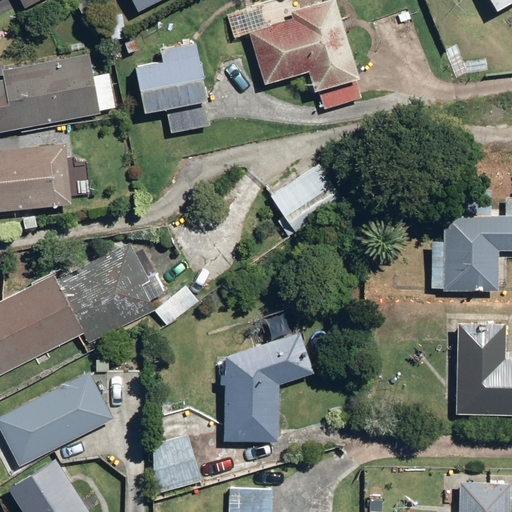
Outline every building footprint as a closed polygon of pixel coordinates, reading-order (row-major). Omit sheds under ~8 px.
[(131,0),(136,10),(154,0),(131,0)] [(292,17),(247,30),(262,82),(306,70),(312,90),(357,77),(334,0),(320,0),(289,9),(292,17)] [(488,0),(493,9),(508,0),(488,0)] [(160,61),(133,66),(141,110),(165,106),(169,132),(209,125),(194,41),(158,47),(160,61)] [(0,69),(2,78),(0,78),(0,130),(99,113),(98,110),(114,107),(108,72),(92,75),(87,52),(0,68),(0,69)] [(64,143),(0,149),(0,210),(70,203),(64,143)] [(317,162),(269,194),(294,232),(342,200),(317,162)] [(429,240),(429,289),(496,290),(496,249),(511,249),(511,212),(441,212),(441,240),(429,240)] [(0,375),(83,333),(88,343),(153,309),(149,301),(165,292),(142,248),(134,252),(128,241),(54,278),(51,273),(0,298),(0,375)] [(503,321),(455,320),(454,413),(511,413),(511,356),(503,356),(503,321)] [(297,330),(223,353),(221,441),(277,442),(277,383),(312,371),(297,330)] [(86,368),(0,412),(0,431),(18,466),(112,418),(86,368)] [(199,480),(186,435),(151,444),(151,493),(199,480)] [(88,511),(52,455),(5,485),(21,511),(88,511)] [(508,511),(509,481),(457,480),(455,511),(508,511)] [(271,511),(272,489),(229,488),(228,511),(271,511)]
